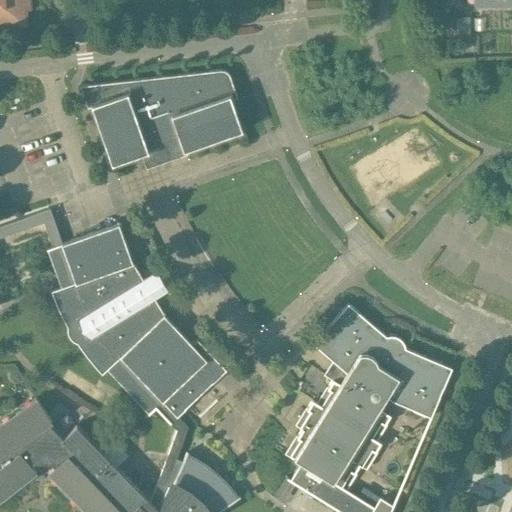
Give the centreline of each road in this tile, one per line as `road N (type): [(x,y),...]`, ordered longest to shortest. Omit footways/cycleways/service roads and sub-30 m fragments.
road 1 (residential): [(370,255),(257,350),(239,329),(145,183),(294,141)]
road 2 (residential): [(294,141),(261,37),(0,68)]
road 3 (residential): [(435,511),(499,334),(437,305),(370,255)]
road 4 (residential): [(370,255),(330,207),(294,141)]
